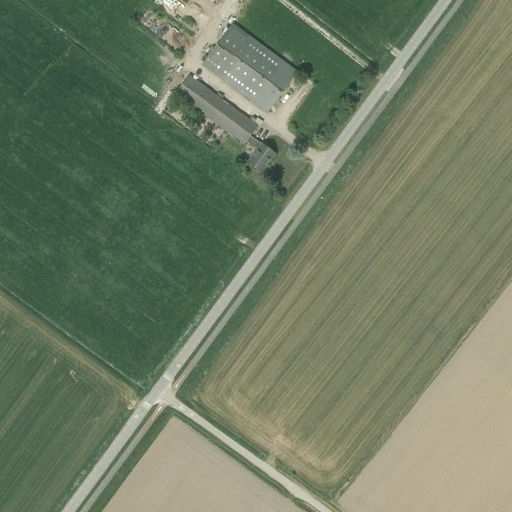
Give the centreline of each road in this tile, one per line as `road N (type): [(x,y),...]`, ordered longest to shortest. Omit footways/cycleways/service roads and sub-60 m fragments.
road 1 (tertiary): [(158,389),(445,0)]
road 2 (unclassified): [(325,511),(158,389)]
road 3 (tertiary): [(68,511),(158,389)]
road 4 (track): [(280,0),(394,89)]
